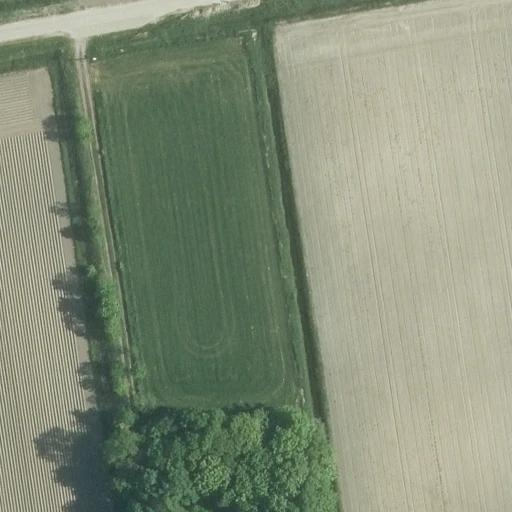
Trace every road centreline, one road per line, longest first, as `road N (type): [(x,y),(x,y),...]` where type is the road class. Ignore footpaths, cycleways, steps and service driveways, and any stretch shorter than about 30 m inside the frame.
road 1 (unknown): [(76,20),(130,438)]
road 2 (unclassified): [(0,34),(190,0)]
